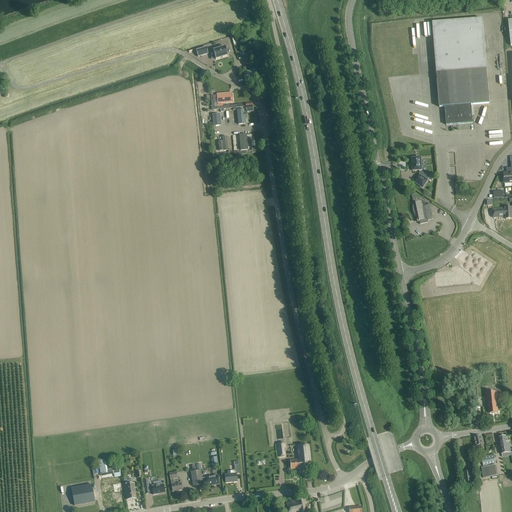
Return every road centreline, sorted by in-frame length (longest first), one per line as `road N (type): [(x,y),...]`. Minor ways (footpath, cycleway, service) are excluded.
road 1 (primary): [(396,511),(348,347),(309,127),(276,0)]
road 2 (unclassified): [(326,439),(344,427),(317,327),(287,88),(267,0)]
road 3 (unclassified): [(326,439),(289,286),(258,101),(178,51)]
road 4 (tertiary): [(400,274),(349,30),(352,0)]
road 5 (tertiary): [(154,511),(344,480)]
road 6 (tertiary): [(425,429),(400,274)]
